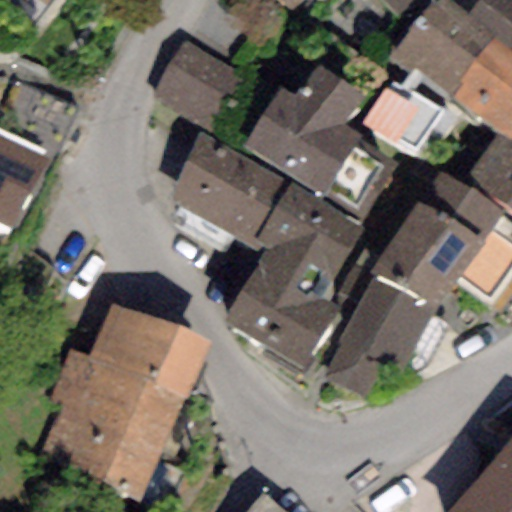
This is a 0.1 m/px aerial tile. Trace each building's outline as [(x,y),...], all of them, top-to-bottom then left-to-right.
[(413,0),(272,0),(289,13),(299,0),(371,0),(395,21),(413,0)] [(441,0),(439,0),(388,62),(447,105),(491,45),(510,60),(511,57),(511,0),(485,0),(467,23),(441,0)] [(247,83),(184,45),(151,101),(213,139),(247,83)] [(511,60),(510,60),(491,45),(447,105),(496,141),(510,151),(511,147),(511,60)] [(398,170),(363,148),(343,136),(362,106),(316,76),(295,107),(279,97),(242,154),(322,207),(358,233),(398,170)] [(289,193),(198,137),(169,206),(251,255),(255,249),(289,193)] [(49,169),(0,141),(0,229),(11,236),(49,169)] [(511,147),(510,151),(496,141),(458,191),(501,222),(511,230),(511,147)] [(458,191),(440,180),(419,212),(368,283),(373,284),(434,320),(459,288),(491,311),(511,280),(511,251),(490,238),(501,222),(458,191)] [(290,190),(289,193),(255,249),(265,254),(256,272),(321,310),(362,238),(290,190)] [(321,310),(256,272),(221,331),(305,380),(340,321),(321,310)] [(434,320),(373,284),(336,347),(341,349),(323,380),(364,403),(381,374),(397,383),(434,320)] [(62,410),(38,462),(136,507),(207,353),(112,310),(88,362),(72,355),(49,405),(62,410)] [(511,511),(511,447),(453,511),(511,511)] [(277,511),(262,498),(250,511),(277,511)]
